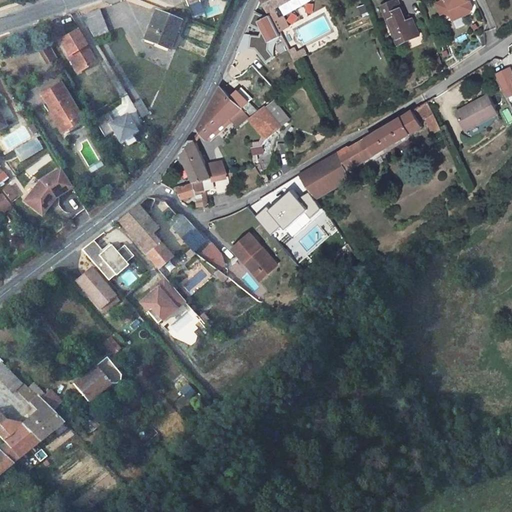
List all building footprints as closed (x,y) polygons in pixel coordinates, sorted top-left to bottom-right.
[(264,0),(271,11),(269,11),(273,19),(278,16),(274,10),(292,0),(264,0)] [(400,0),(395,0),(384,5),(401,43),(422,33),(415,17),(409,20),(400,0)] [(443,0),(444,1),(438,4),(442,14),(445,13),(452,15),(454,20),(472,12),(474,8),(470,0),(443,0)] [(105,26),(98,9),(80,16),(89,32),(105,26)] [(154,10),(143,38),(153,43),(155,38),(169,44),(179,20),(154,10)] [(445,13),(442,14),(446,23),(454,20),(452,15),(445,13)] [(278,16),(273,19),(280,31),(289,26),(284,17),(280,19),(278,16)] [(107,32),(105,26),(89,32),(93,38),(107,32)] [(75,29),(57,39),(67,55),(69,54),(78,70),(94,61),(75,29)] [(47,42),(40,47),(49,61),(56,57),(47,42)] [(69,54),(67,55),(76,72),(78,70),(69,54)] [(301,58),(295,60),(298,66),(310,59),(307,54),(301,58)] [(489,63),(480,69),(483,74),(492,69),(489,63)] [(58,79),(39,90),(49,106),(51,105),(62,122),(56,125),(58,129),(72,121),(70,118),(79,113),(58,79)] [(232,97),(222,87),(220,92),(212,106),(227,123),(232,118),(243,108),(232,97)] [(239,90),(232,97),(243,108),(250,102),(239,90)] [(489,94),(458,111),(465,125),(477,120),(479,124),(499,113),(489,94)] [(147,113),(139,99),(132,103),(140,117),(147,113)] [(250,102),(243,108),(248,118),(257,111),(250,102)] [(349,146),(300,174),(317,197),(351,179),(349,170),(361,163),(425,127),(421,122),(427,118),(436,134),(443,130),(428,102),(406,116),(399,120),(351,148),(349,146)] [(49,106),(46,108),(56,125),(62,122),(51,105),(49,106)] [(212,106),(200,128),(209,138),(227,123),(212,106)] [(251,119),(270,139),(284,126),(266,106),(251,119)] [(243,108),(232,118),(239,126),(245,121),(248,118),(243,108)] [(511,113),(508,108),(503,112),(511,122),(511,121),(511,113)] [(136,130),(126,113),(113,120),(108,111),(94,120),(104,136),(113,130),(119,140),(136,130)] [(468,130),(479,124),(477,120),(465,125),(468,130)] [(197,139),(193,139),(184,152),(196,181),(205,179),(214,177),(208,164),(207,161),(197,139)] [(263,148),(254,149),(254,156),(263,155),(263,148)] [(224,161),(208,164),(214,177),(230,174),(224,161)] [(3,169),(0,172),(0,183),(9,176),(3,169)] [(75,190),(64,172),(44,185),(34,198),(41,208),(38,212),(46,218),(56,205),(54,203),(59,197),(60,199),(75,190)] [(208,197),(233,192),(230,174),(205,179),(207,191),(208,197)] [(195,184),(179,188),(182,199),(197,195),(196,193),(203,191),(207,191),(205,179),(196,181),(195,181),(195,184)] [(11,201),(19,196),(11,183),(3,188),(11,201)] [(288,228),(308,211),(313,217),(324,208),(317,197),(312,191),(302,197),(295,189),(272,208),(269,204),(257,214),(272,233),(284,223),(288,228)] [(11,204),(0,191),(0,211),(1,212),(11,204)] [(150,195),(118,221),(146,253),(145,254),(145,255),(157,270),(172,257),(150,232),(156,226),(150,220),(168,205),(166,202),(154,198),(153,195),(150,195)] [(41,208),(34,198),(29,205),(38,212),(41,208)] [(170,208),(162,215),(193,250),(204,241),(181,215),(177,214),(170,208)] [(250,230),(232,246),(243,260),(247,257),(258,270),(273,258),(250,230)] [(93,240),(81,249),(108,280),(113,276),(110,272),(122,263),(123,264),(132,258),(123,246),(115,253),(109,245),(101,251),(93,240)] [(211,270),(226,262),(214,242),(199,250),(211,270)] [(247,257),(243,260),(259,279),(278,263),(273,258),(258,270),(247,257)] [(136,258),(118,276),(130,287),(148,270),(136,258)] [(123,264),(122,263),(110,272),(113,276),(125,267),(123,264)] [(91,268),(76,281),(100,309),(115,296),(91,268)] [(223,281),(227,276),(217,269),(213,274),(223,281)] [(194,275),(185,285),(190,290),(200,281),(194,275)] [(183,301),(164,278),(154,286),(156,288),(152,292),(139,303),(157,324),(183,301)] [(103,313),(118,300),(115,296),(100,309),(103,313)] [(105,332),(99,337),(110,349),(115,344),(105,332)] [(105,357),(73,384),(87,401),(110,383),(115,385),(122,381),(120,374),(105,357)] [(0,414),(0,434),(19,456),(21,455),(62,421),(52,412),(23,381),(17,387),(38,408),(13,430),(0,414)] [(179,391),(188,399),(196,391),(187,383),(179,391)] [(38,388),(34,392),(52,412),(62,404),(56,398),(52,401),(38,388)] [(146,444),(157,435),(150,426),(139,434),(146,444)] [(0,471),(11,462),(19,456),(7,442),(0,447),(0,471)]
